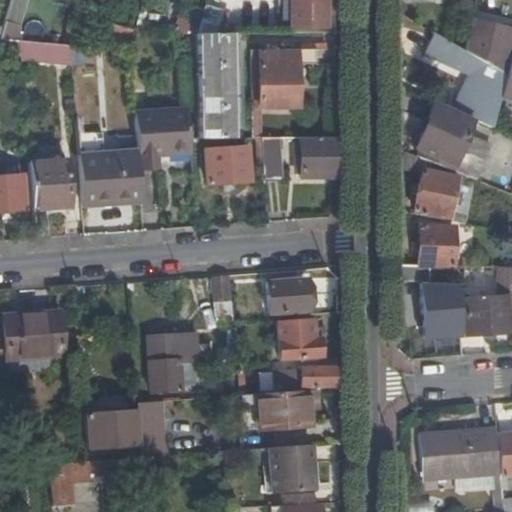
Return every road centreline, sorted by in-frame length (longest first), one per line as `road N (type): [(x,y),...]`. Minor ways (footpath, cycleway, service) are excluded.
road 1 (residential): [(0,268),(367,242)]
road 2 (residential): [(366,0),(367,242)]
road 3 (residential): [(367,386),(511,375)]
road 4 (residential): [(367,242),(367,386)]
road 5 (residential): [(367,386),(368,511)]
